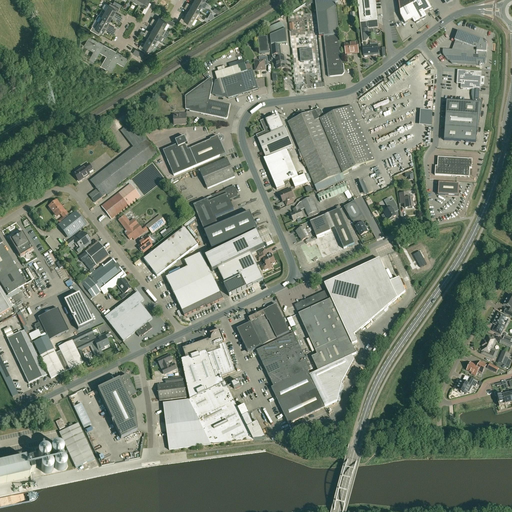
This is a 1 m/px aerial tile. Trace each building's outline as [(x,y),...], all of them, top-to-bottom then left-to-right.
[(148,1),(148,0),(140,0),(138,3),(144,7),(142,11),(145,13),(151,3),(148,1)] [(361,28),(377,26),(376,21),(375,21),(375,20),(377,17),(375,0),(357,0),(360,19),(357,19),(358,28),(361,28)] [(401,0),(398,2),(400,11),(412,5),(420,0),(401,0)] [(416,13),(423,9),(425,13),(432,10),(426,0),(420,0),(412,5),(416,13)] [(187,2),(185,5),(197,12),(201,6),(193,2),(191,4),(187,2)] [(104,10),(116,17),(118,14),(113,12),(114,11),(115,12),(116,12),(116,11),(117,11),(119,8),(109,3),(108,5),(107,5),(106,3),(104,4),(102,7),(103,8),(105,9),(104,10)] [(188,10),(186,13),(194,17),(197,12),(185,5),(184,8),(188,10)] [(423,14),(425,13),(423,9),(416,13),(412,5),(400,11),(400,16),(405,24),(414,19),(416,23),(425,18),(423,14)] [(343,73),(339,35),(336,7),(319,17),(320,28),(327,27),(328,36),(324,37),(328,77),(341,75),(343,73)] [(102,9),(98,14),(101,16),(108,20),(110,18),(114,20),(116,17),(104,10),(102,9)] [(191,23),(194,17),(186,13),(185,16),(183,15),(179,21),(185,24),(187,21),(191,23)] [(101,16),(98,22),(110,29),(111,26),(107,23),(108,20),(101,16)] [(152,18),(151,21),(166,29),(169,23),(159,17),(157,20),(152,18)] [(160,33),(163,35),(166,29),(151,21),(149,23),(154,26),(152,29),(160,33)] [(108,31),(110,29),(98,22),(94,27),(92,26),(90,30),(98,34),(100,31),(102,32),(104,29),(108,31)] [(361,28),(362,43),(363,48),(364,56),(378,55),(377,46),(366,47),(366,42),(369,38),(369,35),(376,34),(376,31),(377,30),(376,28),(378,28),(377,28),(377,26),(361,28)] [(156,39),(160,33),(152,29),(150,32),(146,29),(144,32),(156,39)] [(286,29),(270,36),(272,50),(280,49),(279,44),(287,44),(286,29)] [(447,61),(484,63),(485,53),(486,53),(487,45),(484,41),(458,31),(454,41),(455,41),(452,50),(443,49),(442,54),(447,61)] [(147,37),(145,40),(153,45),(156,39),(144,32),(143,35),(147,37)] [(89,59),(94,62),(103,44),(92,38),(91,38),(88,36),(86,39),(87,40),(84,46),(90,49),(92,47),(95,49),(89,59)] [(258,39),(259,54),(269,53),(268,38),(258,39)] [(150,50),(153,45),(145,40),(143,43),(141,42),(138,48),(144,51),(146,48),(150,50)] [(345,55),(358,53),(357,43),(350,43),(350,44),(344,45),(345,55)] [(101,66),(105,69),(115,51),(103,44),(94,62),(100,51),(107,55),(101,66)] [(280,49),(272,50),(272,56),(273,57),(274,59),(275,59),(276,59),(285,58),(284,56),(284,55),(283,55),(282,54),(281,54),(280,54),(280,49)] [(123,65),(127,58),(115,51),(105,69),(110,71),(116,61),(123,65)] [(264,64),(268,64),(267,57),(259,58),(259,61),(255,61),(256,71),(265,69),(264,64)] [(285,58),(276,59),(277,69),(285,68),(285,58)] [(314,73),(313,60),(300,62),(302,74),(314,73)] [(228,99),(258,89),(252,70),(247,71),(245,63),(225,70),(224,67),(217,69),(218,72),(215,73),(217,81),(215,82),(212,96),(228,99)] [(462,71),(458,71),(457,75),(458,75),(457,84),(461,84),(460,89),(471,90),(471,94),(475,94),(474,100),(478,100),(479,90),(480,90),(481,86),(484,86),(485,77),(481,77),(482,72),(462,71)] [(227,120),(230,105),(209,100),(213,84),(211,78),(185,96),(185,110),(190,110),(189,112),(227,120)] [(473,103),(446,101),(444,141),(476,143),(476,135),(477,135),(483,101),(479,101),(474,100),(474,103),(473,103)] [(321,111),(319,110),(308,115),(303,112),(302,113),(299,111),(296,113),(295,115),(294,116),(292,120),(292,121),(288,123),(317,192),(345,180),(344,177),(349,174),(348,172),(375,160),(351,106),(324,118),(321,111)] [(174,125),(186,125),(186,114),(174,114),(174,125)] [(272,118),(278,131),(271,134),(263,137),(258,139),(266,159),(264,159),(277,190),(285,187),(285,186),(283,183),(285,182),(288,181),(292,179),(280,152),(292,148),(279,117),(276,118),(275,116),(272,117),(272,118)] [(278,131),(272,118),(266,120),(271,134),(278,131)] [(133,122),(120,131),(133,148),(91,181),(97,190),(103,197),(158,155),(133,122)] [(265,133),(261,135),(263,137),(266,136),(271,134),(268,126),(264,128),(266,133),(265,133)] [(174,176),(225,154),(218,137),(210,140),(211,141),(188,151),(186,145),(188,144),(186,140),(184,141),(183,138),(176,141),(177,145),(163,151),(174,176)] [(471,169),(472,160),(438,158),(437,167),(435,166),(435,175),(469,178),(470,169),(471,169)] [(207,189),(235,177),(227,159),(200,171),(207,189)] [(89,173),(93,170),(89,164),(74,174),(79,182),(90,174),(89,173)] [(305,175),(291,180),(295,189),(308,183),(305,175)] [(458,196),(459,184),(439,183),(438,195),(458,196)] [(320,202),(347,191),(345,184),(317,195),(320,202)] [(111,219),(128,206),(136,200),(134,197),(137,195),(134,191),(131,193),(127,188),(102,207),(111,219)] [(218,226),(215,218),(234,210),(229,199),(236,197),(237,194),(234,188),(226,191),(214,196),(214,197),(194,206),(205,232),(219,226),(218,226)] [(286,207),(294,203),(292,198),(293,198),(290,189),(284,192),(284,193),(280,195),(283,202),(284,202),(286,207)] [(97,190),(89,196),(95,203),(103,197),(97,190)] [(406,209),(413,208),(412,198),(408,198),(408,193),(400,194),(401,202),(405,202),(406,209)] [(309,218),(318,214),(311,198),(302,202),(309,218)] [(389,210),(384,213),(389,220),(396,216),(391,209),(391,208),(393,207),(394,208),(397,206),(393,200),(386,204),(389,210)] [(355,202),(344,208),(352,222),(359,218),(363,216),(355,202)] [(53,212),(56,216),(60,213),(64,218),(59,221),(61,224),(59,226),(68,238),(84,225),(75,213),(69,217),(67,214),(61,207),(60,208),(56,203),(50,208),(50,210),(51,211),(53,212)] [(293,221),(303,217),(300,211),(299,211),(298,208),(293,210),(295,213),(291,215),(293,221)] [(340,251),(343,249),(355,245),(340,210),(329,214),(325,216),(331,231),(340,251)] [(250,213),(218,226),(219,226),(205,232),(212,250),(257,231),(250,213)] [(144,232),(138,225),(134,219),(130,223),(124,216),(118,221),(128,232),(125,234),(130,240),(139,233),(140,235),(144,232)] [(160,216),(147,226),(153,233),(166,223),(160,216)] [(325,216),(310,222),(316,237),(331,231),(325,216)] [(359,218),(352,222),(361,236),(362,237),(366,235),(365,234),(367,233),(359,218)] [(302,241),(309,237),(307,234),(307,233),(304,227),(296,232),(298,236),(299,236),(302,241)] [(157,277),(198,245),(185,228),(144,260),(157,277)] [(331,231),(316,237),(317,239),(300,246),(308,264),(340,251),(331,231)] [(20,257),(33,249),(22,232),(17,235),(16,233),(14,235),(15,236),(9,240),(20,257)] [(84,235),(82,232),(73,239),(72,238),(66,243),(69,247),(75,242),(79,247),(76,249),(78,252),(86,246),(84,243),(89,240),(84,234),(84,235)] [(142,252),(143,253),(152,246),(150,244),(152,242),(147,236),(139,242),(141,245),(139,247),(140,248),(139,249),(142,252)] [(3,244),(0,238),(0,272),(14,264),(1,244),(3,244)] [(108,256),(97,242),(85,251),(96,266),(108,256)] [(272,267),(271,265),(275,263),(272,256),(271,256),(270,255),(267,256),(264,249),(258,252),(259,256),(257,257),(259,261),(263,259),(265,264),(262,266),(261,267),(263,271),(264,271),(272,267)] [(185,261),(188,268),(166,279),(184,317),(206,306),(207,307),(223,299),(204,260),(201,253),(185,261)] [(253,258),(220,274),(225,285),(241,277),(247,288),(263,280),(253,258)] [(379,259),(324,284),(327,290),(294,305),(298,313),(299,312),(300,314),(298,314),(317,355),(312,358),(318,372),(313,374),(327,406),(337,401),(342,383),(354,360),(352,356),(356,354),(352,345),(357,343),(354,336),(405,292),(399,278),(390,283),(379,259)] [(102,265),(78,284),(90,300),(102,291),(105,294),(123,279),(122,278),(125,276),(112,260),(103,267),(102,265)] [(14,264),(0,272),(0,282),(8,295),(26,284),(14,264)] [(27,270),(33,280),(36,279),(30,269),(27,270)] [(247,288),(241,277),(225,285),(223,285),(224,286),(229,297),(247,288)] [(124,279),(117,285),(124,294),(130,288),(126,282),(124,279)] [(137,292),(104,318),(123,342),(135,332),(139,337),(141,335),(142,337),(152,328),(148,322),(152,319),(141,305),(140,303),(144,300),(137,292)] [(0,293),(0,315),(9,309),(0,293)] [(94,322),(79,293),(64,301),(78,330),(94,322)] [(511,296),(509,295),(507,299),(506,299),(503,305),(508,308),(507,310),(506,309),(504,313),(511,317),(511,296)] [(279,310),(277,305),(268,309),(270,314),(265,316),(268,322),(269,321),(277,339),(290,333),(279,310)] [(57,308),(38,318),(40,322),(34,325),(40,336),(46,333),(47,336),(33,343),(40,356),(53,349),(49,340),(68,331),(57,308)] [(249,318),(262,346),(276,339),(268,322),(267,322),(262,312),(249,318)] [(503,325),(507,317),(499,313),(493,324),(497,327),(494,332),(501,336),(506,327),(503,325)] [(248,353),(262,346),(251,323),(237,330),(248,353)] [(9,337),(15,334),(12,328),(5,332),(9,337)] [(91,330),(71,339),(72,341),(77,352),(81,350),(91,345),(96,355),(102,353),(100,350),(104,349),(103,347),(109,345),(105,338),(103,339),(101,335),(95,338),(91,330)] [(211,445),(253,440),(247,428),(253,425),(248,415),(249,414),(245,406),(238,409),(225,383),(224,383),(221,377),(235,372),(225,344),(224,344),(223,343),(225,342),(221,330),(213,333),(214,334),(213,334),(212,335),(212,336),(212,337),(211,337),(211,338),(211,339),(212,340),(210,341),(209,340),(183,349),(188,364),(183,366),(190,400),(189,401),(163,404),(169,450),(211,445)] [(20,332),(15,335),(7,339),(28,384),(42,377),(20,332)] [(302,352),(294,334),(257,351),(265,369),(302,352)] [(492,339),(488,337),(486,342),(485,342),(483,346),(484,347),(482,351),(483,352),(482,354),(486,356),(487,355),(488,356),(488,357),(494,359),(495,357),(497,352),(492,350),(494,346),(493,346),(494,343),(495,343),(497,339),(493,337),(492,339)] [(511,345),(511,344),(501,339),(499,344),(511,349),(511,345)] [(40,356),(51,379),(86,362),(81,350),(77,352),(72,341),(58,347),(60,351),(55,353),(53,349),(40,356)] [(302,352),(265,369),(269,377),(286,369),(291,379),(311,370),(302,352)] [(502,352),(497,363),(505,366),(510,355),(502,352)] [(177,369),(175,366),(174,364),(169,366),(168,363),(172,361),(170,356),(158,361),(160,365),(162,364),(164,369),(164,370),(166,374),(177,369)] [(487,365),(480,362),(477,367),(470,363),(467,370),(472,373),(472,374),(476,377),(478,372),(482,374),(487,365)] [(286,369),(269,377),(274,387),(291,379),(286,369)] [(308,372),(271,388),(280,406),(298,398),(307,393),(316,389),(308,372)] [(135,394),(132,387),(127,377),(125,376),(97,389),(121,439),(137,431),(135,412),(128,398),(135,394)] [(465,394),(470,386),(475,388),(478,383),(473,380),(469,378),(468,378),(466,383),(461,381),(457,389),(461,392),(460,392),(461,393),(463,394),(464,394),(464,393),(465,394)] [(184,382),(158,385),(160,401),(187,398),(184,382)] [(316,389),(307,393),(315,412),(325,407),(316,389)] [(504,405),(505,405),(502,395),(502,393),(498,394),(498,392),(494,393),(495,397),(496,397),(499,406),(504,405)] [(315,412),(307,393),(298,398),(307,416),(315,412)] [(502,395),(505,405),(505,404),(511,403),(508,394),(502,395)] [(298,398),(280,406),(289,424),(307,416),(298,398)] [(253,425),(247,428),(253,440),(266,439),(258,422),(253,425)] [(59,433),(76,468),(94,459),(78,424),(59,433)] [(108,455),(100,459),(104,467),(112,463),(108,455)] [(25,460),(0,465),(0,483),(29,477),(31,474),(35,473),(32,461),(28,462),(25,460)]
